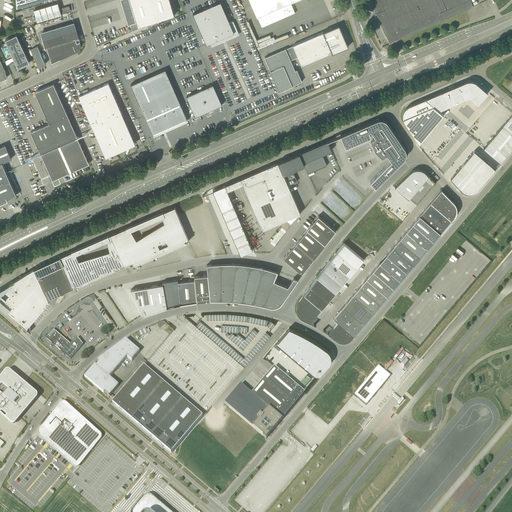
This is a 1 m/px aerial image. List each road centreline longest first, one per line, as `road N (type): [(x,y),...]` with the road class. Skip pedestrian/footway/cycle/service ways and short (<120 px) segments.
road 1 (secondary): [(0,256),(383,85)]
road 2 (secondary): [(379,73),(0,241)]
road 3 (unclassified): [(370,114),(0,279)]
road 4 (unclassified): [(26,344),(83,293),(167,268),(251,260),(308,279)]
road 5 (unclassified): [(69,380),(113,337),(172,311),(231,307),(281,316)]
road 6 (unclassified): [(217,506),(344,355)]
road 7 (unclassified): [(217,506),(69,380)]
road 8 (unclassified): [(344,355),(469,207)]
road 9 (unclassified): [(64,385),(211,511)]
road 10 (unclassified): [(308,279),(420,155)]
road 11 (unclassified): [(0,96),(88,54),(77,0)]
road 12 (secondary): [(511,15),(379,73)]
road 13 (secondary): [(383,85),(511,28)]
